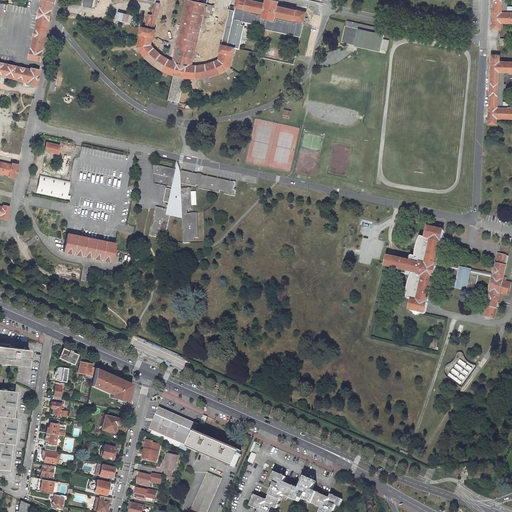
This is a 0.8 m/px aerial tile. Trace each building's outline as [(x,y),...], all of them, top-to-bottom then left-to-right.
[(54,0),(42,0),(30,59),(40,61),(54,0)] [(176,62),(181,69),(189,65),(193,63),(206,4),(187,0),(174,59),(176,62)] [(236,0),(234,10),(230,9),(227,22),(244,25),(249,26),(265,29),(270,30),(300,37),(303,24),(306,12),(278,6),(279,1),(272,0),(266,0),(265,3),(251,0),(236,0)] [(494,0),(493,29),(501,29),(502,29),(502,23),(511,23),(511,12),(507,12),(507,0),(494,0)] [(159,3),(155,2),(152,16),(149,15),(146,28),(154,30),(159,3)] [(346,26),(342,42),(348,43),(381,51),(381,49),(387,50),(389,41),(383,39),(384,35),(383,35),(384,30),(348,21),(347,23),(346,26)] [(244,25),(227,22),(222,45),(236,48),(239,49),(240,45),(244,25)] [(155,50),(151,45),(153,37),(155,30),(154,30),(146,28),(141,27),(140,34),(138,47),(144,57),(153,65),(163,71),(171,74),(174,76),(169,100),(170,100),(179,102),(185,79),(185,78),(197,79),(208,77),(220,73),(230,68),(233,55),(234,55),(236,48),(222,45),(221,45),(220,52),(219,60),(215,62),(209,64),(202,65),(195,66),(189,65),(181,69),(176,62),(168,59),(164,57),(160,54),(155,50)] [(488,123),(488,124),(497,124),(498,118),(511,118),(511,107),(503,107),(504,72),(511,72),(511,61),(500,61),(501,55),(500,54),(491,54),(488,123)] [(0,76),(27,82),(27,84),(36,86),(39,72),(30,70),(30,72),(0,64),(0,76)] [(67,94),(64,99),(70,103),(74,97),(67,94)] [(59,146),(46,143),(44,150),(58,153),(59,146)] [(47,157),(43,156),(42,164),(45,164),(44,170),(52,171),(54,160),(47,158),(47,157)] [(0,173),(9,175),(8,177),(15,178),(18,165),(11,164),(11,165),(0,162),(0,173)] [(158,165),(153,164),(153,170),(154,174),(169,177),(167,186),(172,187),(172,190),(167,189),(164,201),(169,202),(168,205),(166,205),(166,209),(163,209),(163,208),(156,207),(156,208),(150,236),(156,237),(157,235),(162,236),(162,234),(166,234),(170,215),(182,218),(183,243),(190,243),(190,241),(195,241),(195,238),(199,238),(197,213),(190,213),(187,214),(187,209),(192,209),(192,205),(191,192),(191,188),(182,188),(181,183),(196,186),(196,184),(199,185),(198,188),(219,193),(220,190),(225,191),(224,194),(235,196),(236,191),(234,190),(235,182),(202,175),(202,174),(198,173),(198,174),(182,170),(181,173),(177,172),(178,170),(176,169),(173,169),(158,165)] [(70,181),(40,175),(36,192),(66,199),(67,195),(70,181)] [(0,216),(0,217),(0,218),(6,220),(9,207),(3,205),(2,207),(1,207),(0,206),(0,216)] [(434,279),(437,266),(437,262),(442,242),(445,230),(428,227),(425,238),(421,237),(419,242),(418,245),(416,250),(416,253),(416,257),(412,256),(411,261),(388,256),(385,267),(397,270),(396,272),(407,275),(408,272),(413,274),(411,278),(409,283),(408,288),(407,293),(407,298),(412,299),(409,311),(426,314),(426,313),(428,303),(428,302),(433,279),(434,279)] [(115,244),(67,233),(64,246),(63,252),(111,262),(114,249),(115,244)] [(492,278),(484,317),(485,317),(495,319),(498,307),(499,302),(501,303),(503,295),(509,296),(511,282),(506,281),(507,277),(504,277),(507,265),(505,265),(507,256),(506,256),(506,255),(499,253),(498,253),(493,274),(492,278)] [(490,278),(492,278),(493,274),(491,274),(467,269),(464,268),(440,263),(437,262),(437,266),(439,267),(451,269),(478,275),(490,278)] [(447,286),(475,292),(478,275),(451,269),(447,286)] [(27,349),(0,345),(0,360),(25,364),(26,358),(27,358),(27,356),(26,356),(27,349)] [(57,357),(70,363),(68,368),(76,369),(77,363),(73,361),(76,355),(71,353),(72,351),(68,349),(67,351),(61,348),(60,350),(59,350),(57,353),(59,353),(57,357)] [(460,384),(474,367),(462,357),(448,375),(460,384)] [(91,364),(79,361),(77,372),(84,373),(84,375),(90,377),(92,367),(91,367),(91,364)] [(58,367),(56,368),(55,371),(56,372),(56,374),(55,374),(54,379),(55,380),(60,381),(61,379),(65,379),(66,368),(58,367)] [(131,383),(94,367),(90,385),(110,394),(109,397),(127,401),(131,383)] [(54,382),(52,398),(60,399),(62,387),(63,383),(54,382)] [(12,391),(0,389),(0,469),(5,470),(8,443),(10,443),(13,418),(10,417),(12,391)] [(53,414),(64,416),(65,411),(62,410),(62,409),(62,408),(62,404),(68,405),(68,401),(60,399),(52,398),(51,398),(49,407),(51,407),(54,408),(53,414)] [(159,407),(149,429),(152,430),(150,436),(188,450),(189,446),(196,432),(199,424),(193,421),(159,407)] [(104,415),(101,429),(114,432),(115,424),(117,418),(104,415)] [(57,429),(58,423),(49,422),(49,425),(48,427),(46,427),(46,433),(56,434),(63,436),(64,430),(57,429)] [(240,454),(241,452),(196,432),(189,446),(235,466),(239,457),(241,457),(242,455),(240,454)] [(46,433),(44,440),(45,440),(47,440),(47,443),(54,444),(56,434),(46,433)] [(54,444),(47,443),(47,440),(45,440),(44,449),(53,451),(54,444)] [(152,443),(146,441),(143,458),(156,461),(159,446),(152,444),(152,443)] [(115,448),(103,445),(100,456),(114,460),(115,453),(114,453),(115,448)] [(257,451),(252,449),(249,457),(253,459),(257,451)] [(56,453),(45,451),(43,462),(54,464),(56,453)] [(177,456),(168,454),(165,469),(173,470),(174,471),(177,456)] [(51,478),(53,466),(41,464),(40,476),(51,478)] [(113,468),(101,464),(98,476),(105,477),(105,476),(111,477),(113,468)] [(269,511),(272,506),(275,508),(281,493),(298,500),(299,497),(320,506),(318,511),(321,511),(330,511),(334,503),(338,504),(341,497),(330,493),(329,496),(312,488),(315,479),(304,475),(299,488),(285,482),(285,481),(283,481),(285,475),(274,471),(270,481),(273,483),(266,500),(254,494),(250,505),(258,509),(256,511),(269,511)] [(206,511),(221,478),(208,472),(192,509),(198,511),(206,511)] [(151,476),(140,473),(137,483),(148,486),(151,476)] [(41,479),(39,487),(39,491),(43,492),(50,493),(52,481),(42,479),(41,479)] [(94,492),(105,495),(107,488),(108,483),(96,480),(94,492)] [(148,490),(136,488),(134,498),(145,501),(148,490)] [(54,495),(53,503),(52,503),(51,505),(53,507),(56,507),(57,506),(61,507),(62,498),(59,497),(59,496),(54,495)] [(112,499),(99,496),(98,497),(95,497),(95,500),(98,500),(95,510),(102,511),(105,511),(106,508),(105,508),(106,502),(111,503),(112,499)] [(18,506),(16,511),(28,511),(30,504),(19,500),(18,506)] [(144,506),(133,503),(131,511),(130,511),(152,511),(143,509),(144,506)]
